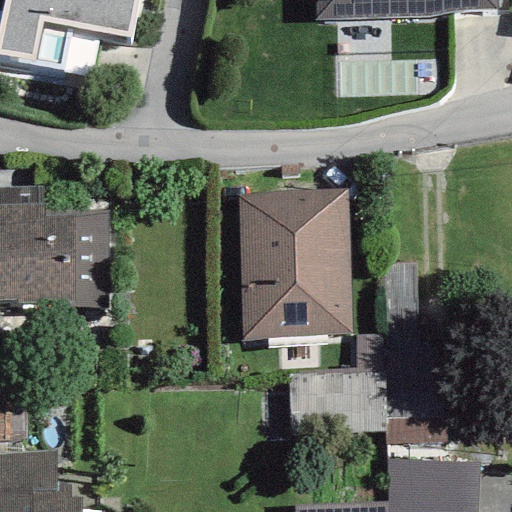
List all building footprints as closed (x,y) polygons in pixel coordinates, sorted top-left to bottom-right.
[(137,0),(2,0),(0,15),(0,55),(18,58),(17,65),(63,73),(72,28),(130,38),(137,0)] [(494,0),(314,0),(315,21),(495,9),(494,0)] [(43,187),(0,188),(0,301),(55,300),(56,310),(111,309),(109,209),(43,211),(43,187)] [(345,191),(236,195),(242,340),(351,336),(345,191)] [(382,335),(354,336),(355,374),(287,376),(288,436),(384,434),(382,335)] [(394,456),(452,457),(455,362),(397,360),(394,456)] [(58,449),(0,454),(0,511),(81,511),(81,499),(71,499),(71,483),(56,485),(58,449)] [(476,511),(479,463),(386,460),(384,504),(384,511),(476,511)]
